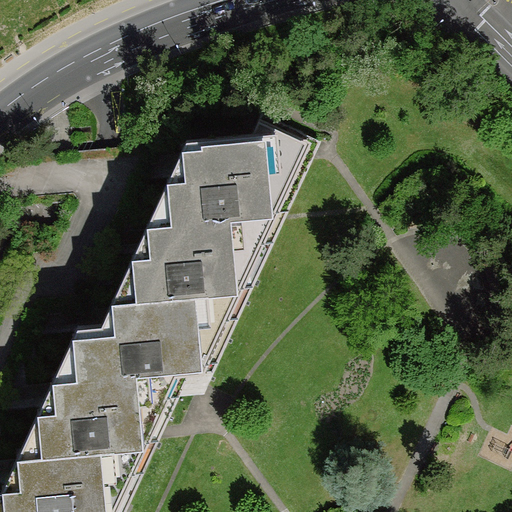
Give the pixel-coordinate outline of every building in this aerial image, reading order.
[(51,0),(11,0),(26,30),(59,14),(51,0)] [(274,212),(289,210),(322,141),(263,114),(252,136),(252,140),(280,138),(283,170),(270,171),(274,212)] [(178,221),(245,215),(274,212),(270,171),(283,170),(280,138),(252,140),(187,145),(191,177),(173,178),(178,221)] [(0,511),(0,412),(46,314),(89,311),(161,148),(132,151),(113,153),(17,162),(6,184),(0,197),(0,208),(21,206),(73,201),(50,247),(12,242),(0,268),(0,511)] [(239,289),(254,286),(289,210),(274,212),(245,215),(247,246),(236,246),(239,289)] [(144,297),(208,291),(239,289),(236,246),(247,246),(245,215),(178,221),(152,223),(156,252),(139,254),(144,297)] [(204,364),(219,362),(254,286),(239,289),(208,291),(211,322),(200,323),(204,364)] [(83,375),(150,369),(204,364),(200,323),(211,322),(208,291),(144,297),(123,299),(125,328),(79,332),(83,375)] [(145,442),(159,441),(190,374),(215,372),(219,362),(204,364),(150,369),(154,400),(141,402),(145,442)] [(49,451),(115,445),(145,442),(141,402),(154,400),(150,369),(83,375),(58,377),(61,406),(44,408),(49,451)] [(112,511),(125,511),(159,441),(145,442),(115,445),(118,478),(109,479),(112,511)] [(11,511),(112,511),(109,479),(118,478),(115,445),(49,451),(24,454),(26,482),(9,484),(11,511)]
